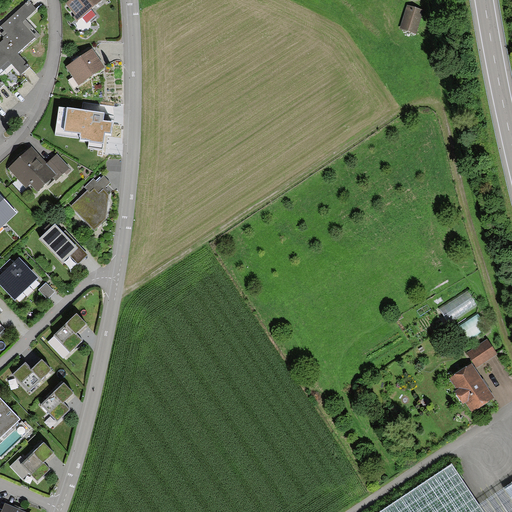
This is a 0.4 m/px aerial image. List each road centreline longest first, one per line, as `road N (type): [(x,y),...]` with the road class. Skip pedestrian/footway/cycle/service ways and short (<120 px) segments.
road 1 (track): [(112,299),(405,106),(435,102),(511,352)]
road 2 (residential): [(115,282),(130,143),(129,0)]
road 3 (residential): [(60,509),(115,282)]
road 4 (residential): [(0,153),(40,104),(51,0)]
road 5 (residential): [(0,365),(90,279),(115,282)]
road 6 (primary): [(511,142),(484,0)]
